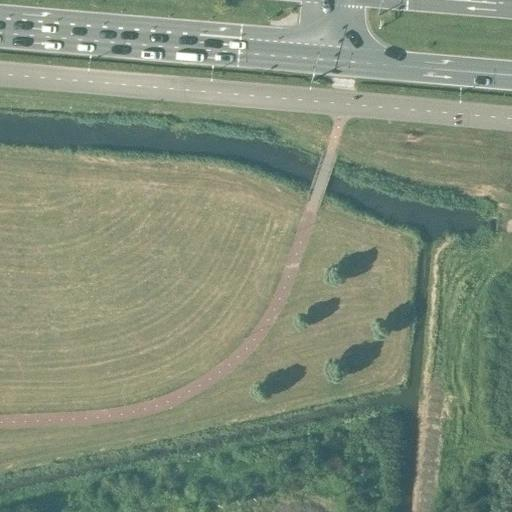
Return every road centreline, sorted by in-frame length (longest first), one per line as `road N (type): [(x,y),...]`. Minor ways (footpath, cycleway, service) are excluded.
road 1 (unclassified): [(0,78),(511,119)]
road 2 (secondary): [(0,33),(334,60)]
road 3 (secondary): [(334,60),(511,77)]
